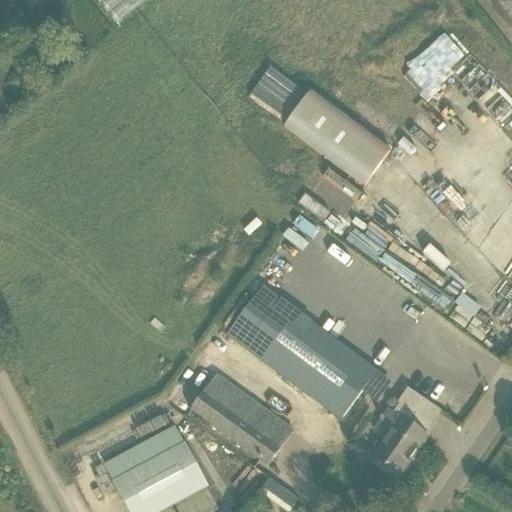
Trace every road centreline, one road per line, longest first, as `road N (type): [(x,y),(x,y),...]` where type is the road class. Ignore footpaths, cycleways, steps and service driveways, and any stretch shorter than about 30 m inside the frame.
road 1 (unclassified): [(437,511),(511,402)]
road 2 (unclassified): [(56,511),(0,399)]
